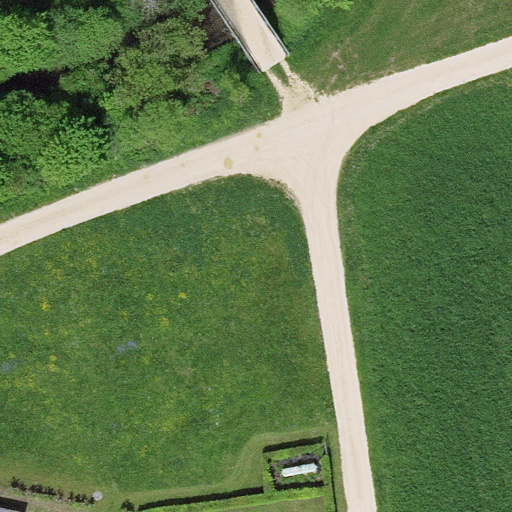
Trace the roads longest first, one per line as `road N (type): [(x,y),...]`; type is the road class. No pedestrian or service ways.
road 1 (track): [(306,143),(362,511)]
road 2 (track): [(306,143),(236,0)]
